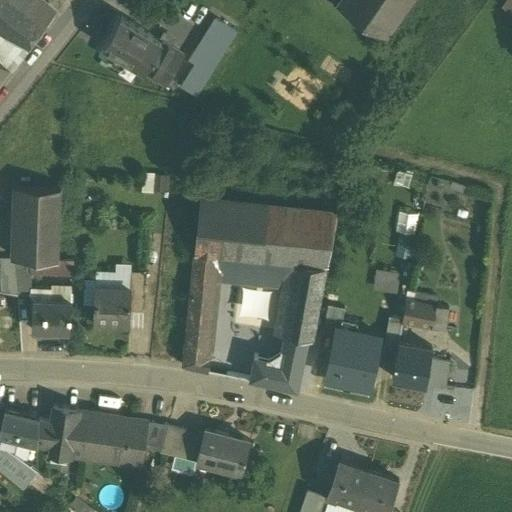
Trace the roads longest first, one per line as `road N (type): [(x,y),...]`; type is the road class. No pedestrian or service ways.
road 1 (secondary): [(511,447),(157,379),(0,372)]
road 2 (residential): [(86,0),(0,110)]
